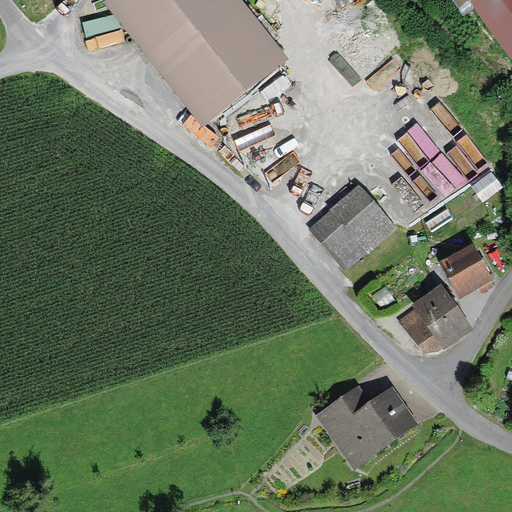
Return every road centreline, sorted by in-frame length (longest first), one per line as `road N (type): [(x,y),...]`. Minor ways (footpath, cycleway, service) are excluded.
road 1 (residential): [(42,52),(201,161),(396,358),(436,387)]
road 2 (residential): [(436,387),(511,278)]
